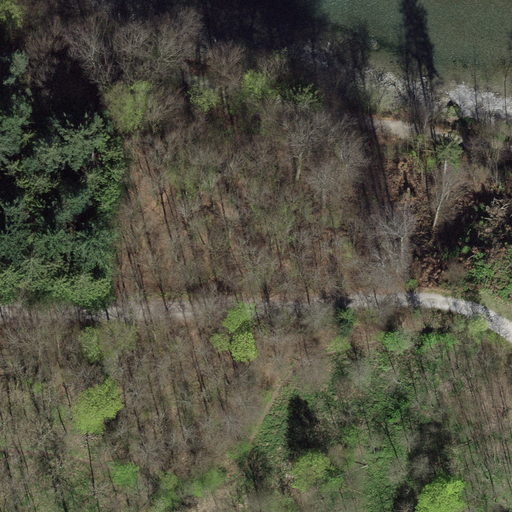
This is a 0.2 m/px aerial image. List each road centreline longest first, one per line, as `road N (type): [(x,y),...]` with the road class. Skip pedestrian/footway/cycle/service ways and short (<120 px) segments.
road 1 (track): [(511,157),(311,113),(0,9)]
road 2 (track): [(511,334),(474,311),(431,301),(0,311)]
